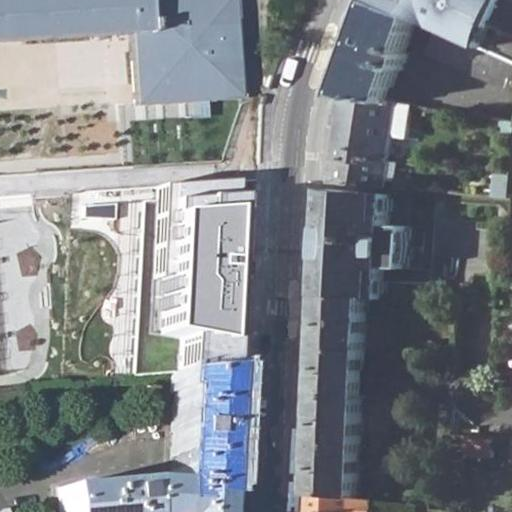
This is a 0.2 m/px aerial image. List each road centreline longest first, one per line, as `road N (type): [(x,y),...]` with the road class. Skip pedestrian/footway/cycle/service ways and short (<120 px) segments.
road 1 (residential): [(511,419),(490,418),(459,390),(290,379)]
road 2 (residential): [(299,180),(505,201)]
road 3 (tertiary): [(290,379),(299,180)]
road 4 (tertiary): [(299,180),(313,83),(344,0)]
road 5 (tertiary): [(281,511),(290,379)]
